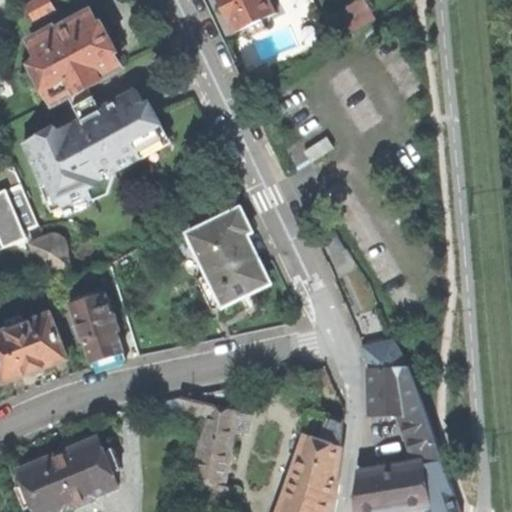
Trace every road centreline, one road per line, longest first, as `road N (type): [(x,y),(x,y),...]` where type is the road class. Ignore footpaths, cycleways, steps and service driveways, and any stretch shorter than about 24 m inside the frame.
road 1 (residential): [(347,335),(179,0)]
road 2 (residential): [(0,433),(93,390),(347,335)]
road 3 (residential): [(349,511),(357,464),(347,335)]
